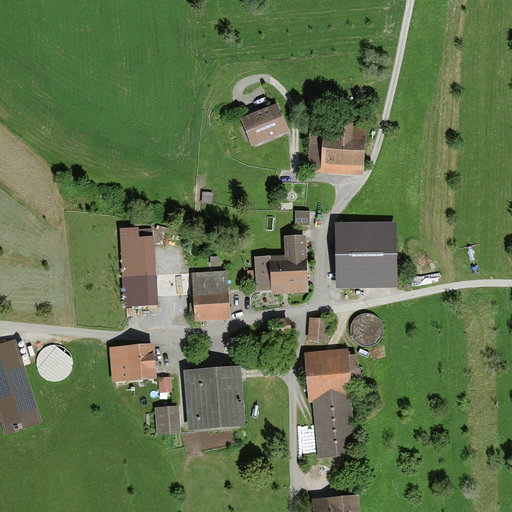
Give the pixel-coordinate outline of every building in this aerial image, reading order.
[(278,103),(242,120),(254,149),(291,134),(278,103)] [(310,122),(307,172),(364,176),(368,126),(310,122)] [(214,194),(202,193),(202,205),(214,205),(214,194)] [(296,209),(296,225),(312,225),(312,209),(296,209)] [(398,223),(336,224),(337,291),(398,289),(398,223)] [(139,229),(120,230),(125,280),(138,279),(139,295),(159,294),(155,237),(140,239),(139,229)] [(285,257),(255,258),(257,293),(271,293),(272,296),(310,294),(307,237),(285,237),(285,257)] [(228,272),(193,274),(196,323),(232,321),(228,272)] [(365,346),(384,327),(366,310),(348,330),(365,346)] [(328,342),(329,321),(310,319),(308,342),(328,342)] [(16,341),(0,345),(0,420),(5,436),(43,424),(16,341)] [(53,342),(41,358),(44,360),(38,368),(58,383),(76,359),(53,342)] [(155,345),(110,349),(113,383),(158,380),(155,345)] [(347,352),(304,357),(310,403),(313,402),(320,459),(354,455),(348,398),(352,398),(347,352)] [(242,368),(184,371),(189,433),(247,428),(242,368)] [(172,377),(159,378),(160,394),(173,393),(172,377)] [(180,406),(156,408),(158,436),(182,434),(180,406)] [(362,511),(360,496),(313,500),(313,511),(362,511)]
